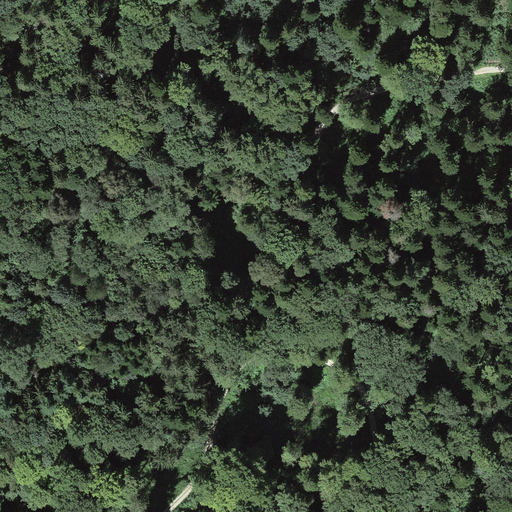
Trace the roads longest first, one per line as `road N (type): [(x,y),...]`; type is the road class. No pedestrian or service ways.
road 1 (track): [(511,70),(371,91),(339,105),(287,179),(240,193),(185,157),(144,81),(81,24),(74,0)]
road 2 (track): [(383,511),(371,407),(360,387),(333,365),(279,350),(248,360),(226,383),(204,470),(166,511)]
road 3 (track): [(364,394),(464,373),(472,357),(467,323),(408,240),(360,216),(295,210),(271,188)]
